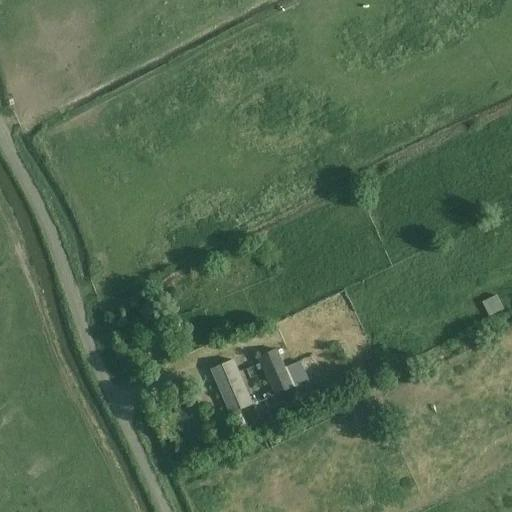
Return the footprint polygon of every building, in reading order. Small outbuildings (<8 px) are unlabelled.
[(172,283),(159,289),(163,297),(175,290),(172,283)] [(497,295),(482,303),(490,317),(505,309),(497,295)] [(278,350),(259,358),(276,395),(292,387),(294,392),(297,397),(302,394),(313,389),(302,361),(286,368),(278,350)] [(231,414),(253,404),(234,360),(212,370),(231,414)] [(295,407),(286,411),(289,417),(298,413),(295,407)] [(234,438),(222,408),(209,414),(222,443),(234,438)]
